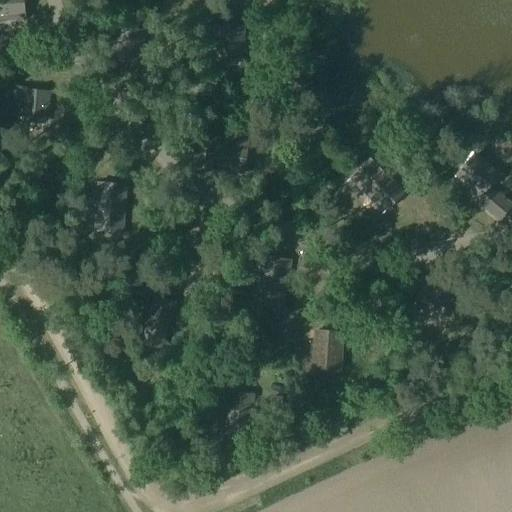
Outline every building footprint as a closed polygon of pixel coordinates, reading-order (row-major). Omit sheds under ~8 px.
[(0,0),(0,15),(7,15),(8,19),(24,18),(24,20),(25,20),(24,0),(0,0)] [(243,26),(214,25),(214,36),(221,36),(220,56),(239,57),(239,43),(243,43),(243,26)] [(144,31),(122,29),(120,60),(139,61),(139,48),(143,48),(144,31)] [(49,92),(27,90),(25,120),(44,122),(45,109),(48,109),(49,92)] [(231,136),(230,141),(210,138),(205,168),(242,174),(248,138),(231,136)] [(475,199),(499,219),(511,205),(501,196),(503,194),(499,191),(497,193),(491,188),(493,186),(491,183),(498,176),(474,155),(457,175),(480,194),(475,199)] [(364,190),(367,187),(387,208),(381,214),(382,215),(404,194),(370,158),(346,181),(347,182),(352,178),(364,190)] [(125,184),(95,182),(95,183),(103,183),(101,212),(96,212),(95,229),(94,229),(94,231),(128,233),(128,232),(122,231),(125,184)] [(290,259),(260,254),(260,255),(268,257),(263,285),(259,284),(255,301),(254,301),(253,302),(287,309),(288,307),(282,306),(290,259)] [(511,292),(506,269),(444,285),(448,303),(475,296),(479,311),(511,302),(511,292)] [(171,319),(175,303),(154,297),(146,327),(165,332),(168,319),(171,319)] [(342,332),(316,331),(316,332),(321,332),(320,345),(315,345),(313,370),(339,371),(342,332)] [(253,395),(231,392),(228,423),(247,425),(248,411),(251,412),(253,395)]
